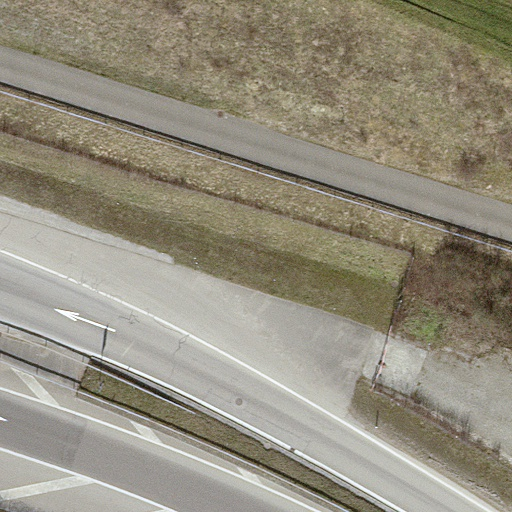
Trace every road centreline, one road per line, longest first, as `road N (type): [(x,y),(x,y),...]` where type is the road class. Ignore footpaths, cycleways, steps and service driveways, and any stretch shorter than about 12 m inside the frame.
road 1 (unclassified): [(511,221),(0,60)]
road 2 (motorway): [(449,511),(233,387),(0,282)]
road 3 (primary): [(0,417),(250,511)]
